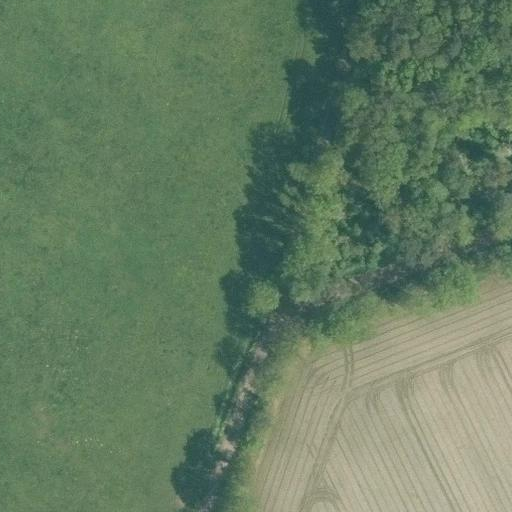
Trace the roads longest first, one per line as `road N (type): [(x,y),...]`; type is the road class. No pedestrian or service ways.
road 1 (track): [(205,511),(276,312),(363,0)]
road 2 (track): [(276,312),(511,227)]
